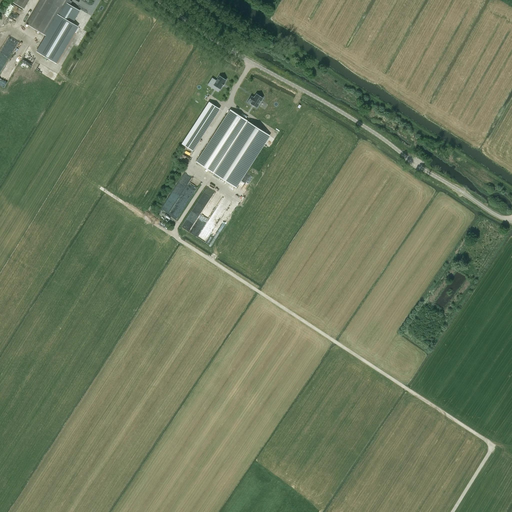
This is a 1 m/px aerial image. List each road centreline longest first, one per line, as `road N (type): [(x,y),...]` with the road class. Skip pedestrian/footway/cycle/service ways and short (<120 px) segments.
road 1 (track): [(453,511),(490,445),(170,234),(209,177),(190,164),(251,65)]
road 2 (unclassified): [(460,192),(155,0)]
road 3 (track): [(511,189),(214,0)]
road 4 (track): [(405,333),(429,347),(511,222)]
